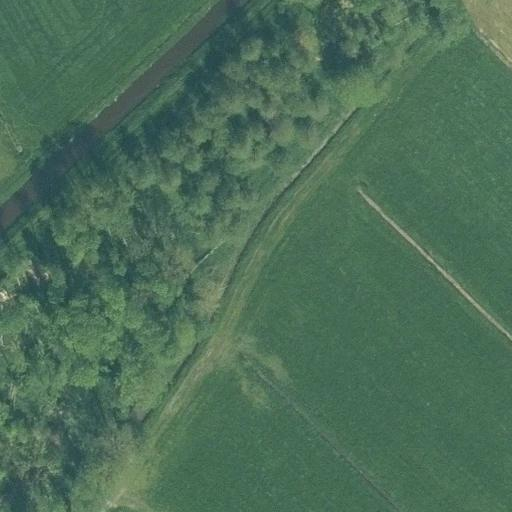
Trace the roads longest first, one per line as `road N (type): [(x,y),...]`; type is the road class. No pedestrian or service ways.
road 1 (track): [(98,511),(150,422),(198,367),(267,226),(455,0)]
road 2 (track): [(261,0),(0,242)]
road 3 (track): [(71,511),(100,486),(209,310),(239,243)]
